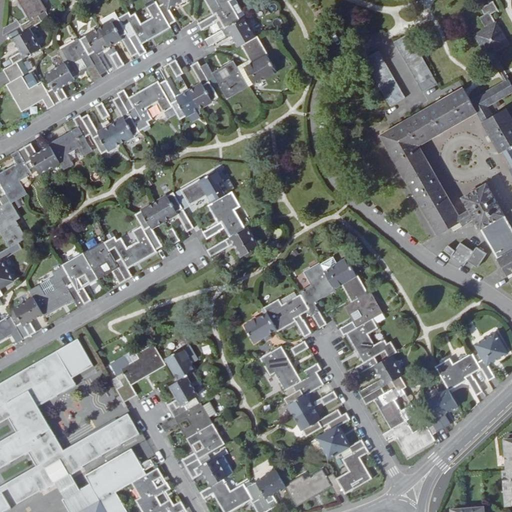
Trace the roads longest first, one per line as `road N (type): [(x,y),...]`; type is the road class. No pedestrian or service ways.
road 1 (residential): [(376,40),(324,69),(314,92),(319,159),(419,252),(511,311)]
road 2 (residential): [(0,366),(194,254)]
road 3 (residential): [(191,49),(175,49),(0,146)]
road 4 (residential): [(327,338),(325,355),(410,495)]
road 5 (residential): [(410,495),(511,391)]
